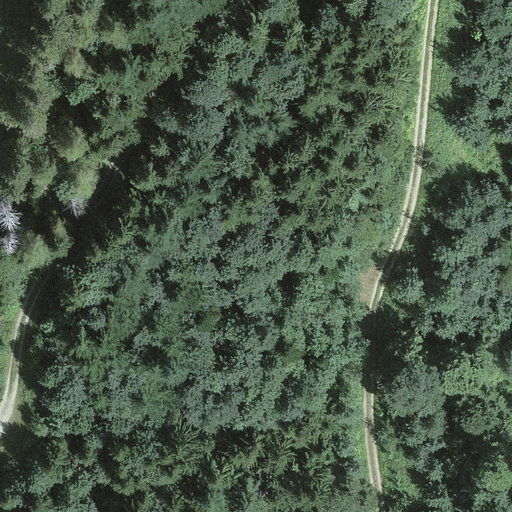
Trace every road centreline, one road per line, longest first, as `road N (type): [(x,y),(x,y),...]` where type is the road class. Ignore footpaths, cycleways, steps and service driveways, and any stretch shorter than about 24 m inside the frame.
road 1 (track): [(382,511),(368,411),(371,334),(412,188),(434,0)]
road 2 (track): [(0,420),(35,288),(220,0)]
